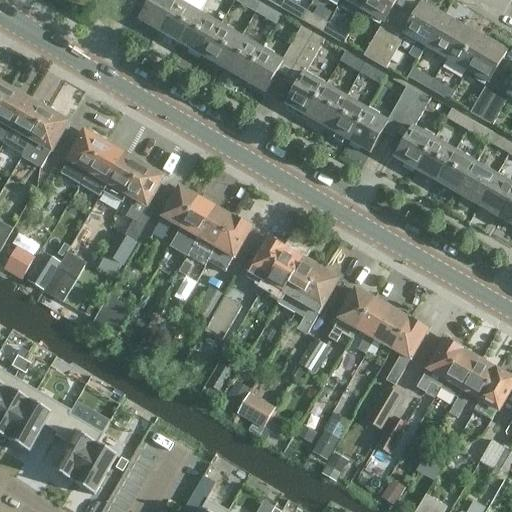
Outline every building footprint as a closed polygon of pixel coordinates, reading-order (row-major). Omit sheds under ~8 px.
[(151,0),(139,21),(160,33),(179,2),(176,0),(151,0)] [(254,0),(235,0),(234,1),(255,13),(260,4),(254,0)] [(264,0),(281,9),(285,0),(264,0)] [(286,0),(285,0),(281,9),(302,21),(307,12),(286,0)] [(342,0),(362,11),(368,0),(342,0)] [(363,56),(375,63),(402,16),(392,10),(397,0),(368,0),(362,11),(383,23),(363,56)] [(179,2),(160,33),(181,45),(199,14),(179,2)] [(260,4),(255,13),(276,25),(281,16),(260,4)] [(402,16),(375,63),(386,69),(405,36),(416,42),(408,55),(418,61),(426,48),(425,48),(443,16),(422,4),(412,22),(402,16)] [(307,12),(302,21),(322,33),(328,23),(307,12)] [(199,14),(181,45),(202,57),(220,26),(199,14)] [(446,60),(464,28),(443,16),(425,48),(426,48),(446,60)] [(328,23),(322,33),(343,45),(349,36),(328,23)] [(220,26),(202,57),(223,69),(241,37),(220,26)] [(261,49),(243,81),(265,93),(281,66),(292,72),(313,34),(301,27),(282,61),(261,49)] [(464,28),(446,60),(467,72),(485,40),(464,28)] [(313,34),(292,72),(304,78),(288,106),(307,118),(325,86),(305,75),(325,41),(313,34)] [(241,37),(223,69),(243,81),(261,49),(241,37)] [(485,40),(467,72),(487,83),(470,113),(481,120),(505,78),(495,72),(506,52),(485,40)] [(360,74),(365,64),(345,52),(339,62),(360,74)] [(365,64),(360,74),(381,86),(386,76),(365,64)] [(429,90),(434,80),(413,68),(408,78),(429,90)] [(511,82),(505,78),(481,120),(492,126),(509,96),(511,97),(511,82)] [(0,103),(10,87),(0,80),(0,103)] [(434,80),(429,90),(449,102),(455,92),(434,80)] [(325,86),(307,118),(327,130),(346,98),(325,86)] [(10,87),(0,103),(0,121),(5,124),(0,131),(0,143),(3,145),(28,100),(24,98),(25,95),(10,87)] [(367,110),(349,142),(370,154),(387,126),(397,132),(401,125),(419,95),(406,88),(387,122),(367,110)] [(416,172),(435,140),(414,128),(430,101),(419,95),(401,125),(411,131),(394,159),(416,172)] [(346,98),(327,130),(349,142),(367,110),(346,98)] [(28,100),(3,145),(13,151),(22,134),(31,139),(49,109),(34,101),(33,103),(28,100)] [(68,123),(66,122),(62,120),(64,118),(49,109),(31,139),(21,157),(41,169),(68,123)] [(467,131),(473,122),(451,109),(446,119),(467,131)] [(473,122),(467,131),(488,143),(493,133),(473,122)] [(84,133),(59,178),(70,184),(79,167),(89,172),(106,142),(91,133),(89,136),(84,133)] [(511,144),(493,133),(488,143),(509,155),(511,148),(511,144)] [(435,140),(416,172),(437,184),(455,152),(435,140)] [(102,192),(123,155),(119,153),(120,151),(106,142),(89,172),(81,186),(99,197),(102,192)] [(455,152),(437,184),(458,195),(476,164),(455,152)] [(123,155),(102,192),(122,203),(127,194),(144,164),(129,156),(128,158),(123,155)] [(159,173),(144,164),(127,194),(136,200),(126,216),(137,222),(162,178),(158,175),(159,173)] [(476,164),(458,195),(479,207),(497,176),(476,164)] [(511,184),(497,176),(479,207),(499,219),(511,197),(511,184)] [(163,217),(152,235),(160,240),(171,222),(180,228),(196,201),(179,190),(163,217)] [(511,197),(499,219),(511,226),(511,197)] [(181,228),(170,246),(187,256),(214,211),(196,201),(180,228),(181,228)] [(214,211),(187,256),(205,266),(231,220),(214,211)] [(231,220),(205,266),(215,271),(223,276),(233,258),(250,229),(246,227),(247,225),(237,219),(235,221),(231,219),(231,220)] [(0,251),(13,230),(0,222),(0,251)] [(121,265),(125,259),(135,243),(118,233),(105,256),(121,265)] [(251,269),(245,279),(263,289),(269,279),(285,251),(286,250),(282,248),(283,245),(273,239),(271,242),(267,240),(251,269)] [(0,266),(22,279),(23,278),(34,259),(10,244),(0,261),(0,266)] [(263,289),(260,294),(277,304),(279,301),(302,261),(285,251),(269,279),(263,289)] [(29,282),(40,289),(50,271),(57,260),(47,254),(29,282)] [(187,258),(179,273),(187,276),(194,262),(187,258)] [(302,261),(277,304),(295,314),(319,271),(302,261)] [(44,291),(59,300),(62,303),(76,281),(71,277),(75,270),(62,262),(44,291)] [(319,271),(295,314),(304,320),(298,331),(306,336),(338,281),(319,271)] [(209,320),(224,295),(209,287),(195,312),(209,320)] [(355,291),(328,338),(337,343),(342,334),(351,339),(352,340),(357,330),(373,302),(355,291)] [(117,336),(128,317),(132,310),(117,301),(118,298),(110,293),(93,322),(117,336)] [(204,333),(220,343),(240,308),(224,299),(204,333)] [(373,302),(357,330),(366,335),(358,350),(366,355),(374,340),(390,312),(373,302)] [(390,312),(374,340),(382,344),(392,350),(408,322),(390,312)] [(401,355),(386,381),(395,387),(410,360),(427,331),(423,329),(424,326),(414,320),(412,323),(409,320),(408,322),(392,350),(401,355)] [(129,321),(122,333),(135,340),(142,328),(129,321)] [(316,340),(314,343),(300,365),(300,366),(301,366),(293,379),(300,383),(307,370),(315,374),(331,349),(316,340)] [(439,389),(445,380),(461,352),(462,353),(462,351),(459,349),(460,347),(449,341),(448,343),(444,341),(427,370),(417,388),(425,392),(430,384),(439,389)] [(448,393),(457,399),(479,362),(462,353),(461,352),(445,380),(453,385),(448,393)] [(11,367),(18,371),(24,361),(17,357),(11,367)] [(31,365),(24,361),(18,371),(25,375),(31,365)] [(479,362),(457,399),(449,414),(458,419),(472,395),(480,400),(496,372),(479,362)] [(220,365),(208,386),(219,392),(232,371),(220,365)] [(0,403),(14,378),(11,376),(0,370),(0,403)] [(355,375),(351,381),(362,388),(368,377),(357,371),(355,375)] [(511,381),(496,372),(480,400),(474,411),(492,421),(511,387),(511,381)] [(0,436),(8,441),(36,391),(18,381),(14,378),(0,403),(0,436)] [(236,382),(225,400),(240,409),(251,391),(236,382)] [(390,417),(402,396),(386,387),(366,422),(381,431),(390,417)] [(55,437),(56,438),(71,411),(36,391),(8,441),(29,454),(45,427),(57,434),(55,437)] [(249,432),(265,442),(272,430),(271,422),(269,421),(275,410),(250,394),(237,415),(253,425),(249,432)] [(53,472),(74,484),(102,434),(70,415),(72,412),(71,411),(56,438),(69,445),(53,472)] [(334,448),(348,419),(334,412),(319,441),(334,448)] [(391,455),(407,427),(393,419),(377,447),(391,455)] [(315,434),(302,427),(297,436),(310,443),(315,434)] [(117,457),(98,446),(104,435),(102,434),(74,484),(94,496),(117,457)] [(429,449),(419,468),(437,477),(447,458),(429,449)] [(494,471),(492,475),(504,482),(507,476),(511,466),(511,453),(505,449),(492,470),(494,471)] [(347,462),(334,454),(327,466),(340,474),(347,462)] [(128,463),(121,459),(115,469),(122,473),(128,463)] [(391,480),(380,499),(394,507),(405,489),(391,480)] [(227,511),(228,511),(194,492),(182,511),(227,511)] [(426,495),(416,511),(444,511),(447,508),(426,495)] [(467,511),(483,511),(485,509),(473,502),(467,511)]
